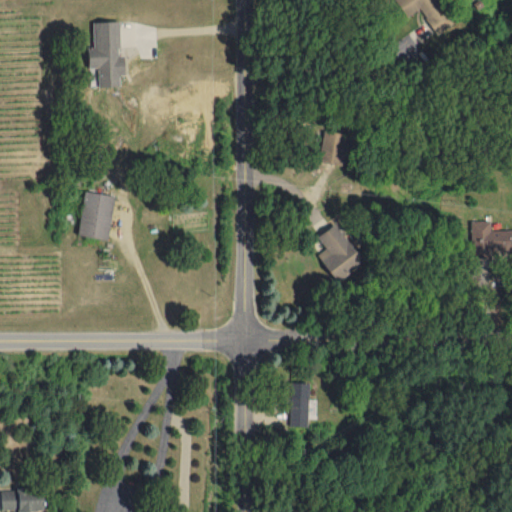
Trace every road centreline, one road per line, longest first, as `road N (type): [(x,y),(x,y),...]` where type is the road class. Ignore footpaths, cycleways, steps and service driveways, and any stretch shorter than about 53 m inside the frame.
road 1 (residential): [(511,339),(0,342)]
road 2 (residential): [(247,0),(245,511)]
